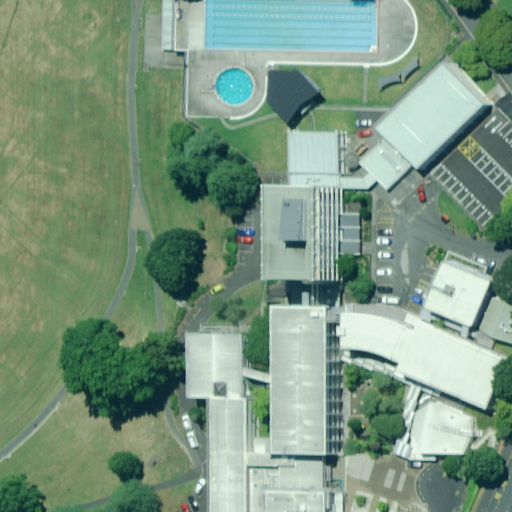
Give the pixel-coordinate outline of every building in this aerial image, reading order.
[(178,3),(164,3),(163,51),(177,52),(178,3)] [(452,68),(385,132),(392,139),(364,165),(388,190),(416,164),(424,172),(491,109),(452,68)] [(270,103),(290,125),(305,106),(324,93),(303,72),(272,70),(270,103)] [(345,134),(293,133),(287,290),(340,291),(345,134)] [(497,281),(450,260),(429,308),(477,329),(497,281)] [(511,306),(495,299),(480,332),(511,346),(511,306)] [(335,305),(280,304),(278,451),(333,452),(334,345),(335,305)] [(511,365),(511,357),(421,319),(419,321),(407,315),(390,309),(371,306),(345,304),(345,340),(372,343),(390,348),(404,355),(405,374),(493,412),(511,365)] [(198,338),(196,401),(219,401),(218,511),(272,511),(273,493),(328,494),(328,459),(254,457),(255,403),(245,403),(246,339),(198,338)] [(422,458),(466,456),(475,437),(476,418),(435,402),(416,417),(413,440),(422,458)] [(331,511),(331,497),(274,496),(274,511),(331,511)]
